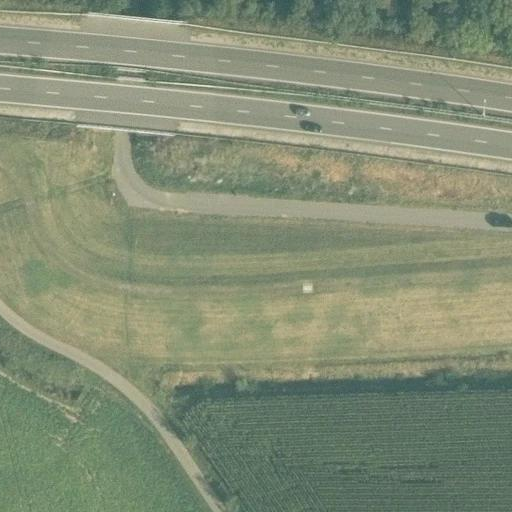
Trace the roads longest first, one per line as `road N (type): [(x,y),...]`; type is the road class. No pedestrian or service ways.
road 1 (unclassified): [(511,225),(144,201),(124,185),(138,0)]
road 2 (track): [(0,161),(30,196),(47,243),(81,276),(139,292),(511,274)]
road 3 (trunk): [(511,103),(164,55),(0,42)]
road 4 (trunk): [(0,94),(162,106),(511,152)]
road 5 (track): [(112,378),(138,359),(511,346)]
road 6 (unclassified): [(217,511),(154,419),(112,378),(29,338)]
